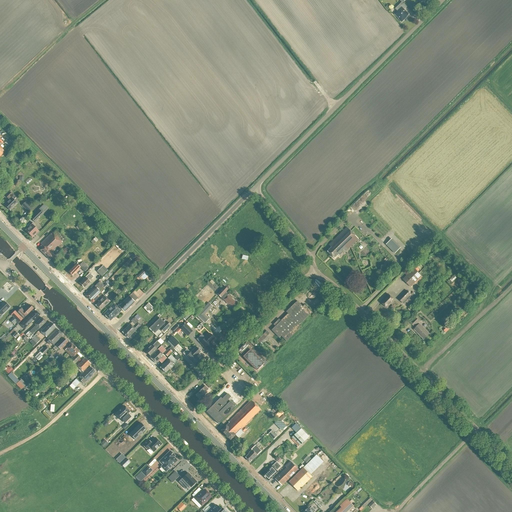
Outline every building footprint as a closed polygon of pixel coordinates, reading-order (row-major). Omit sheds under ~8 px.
[(407,7),(402,2),(395,9),(397,12),(394,15),(399,20),(402,23),(404,20),(409,15),(404,10),(407,7)] [(10,211),(17,204),(13,200),(16,198),(11,193),(6,198),(9,200),(4,205),(10,211)] [(29,213),(33,209),(26,201),(22,206),(29,213)] [(35,223),(48,209),(44,205),(30,218),(35,223)] [(26,231),(32,237),(36,234),(37,235),(40,232),(34,227),(35,225),(33,223),(26,231)] [(359,239),(347,228),(329,246),(332,248),(328,252),(334,259),(338,255),(340,256),(344,252),(345,253),(359,239)] [(56,236),(53,232),(41,244),(44,247),(40,251),(50,260),(55,255),(52,252),(63,242),(61,240),(56,236)] [(395,254),(401,248),(392,239),(386,245),(395,254)] [(409,263),(413,259),(408,254),(404,258),(409,263)] [(76,264),(73,268),(68,272),(69,273),(70,274),(71,274),(72,276),(75,273),(75,274),(78,271),(78,270),(80,268),(84,272),(89,267),(83,262),(79,266),(76,264)] [(102,277),(106,272),(101,268),(97,272),(102,277)] [(146,268),(137,277),(139,279),(148,270),(146,268)] [(411,287),(422,276),(414,269),(403,279),(411,287)] [(84,288),(90,282),(89,281),(93,277),(90,273),(86,277),(85,277),(83,279),(80,283),(84,288)] [(93,297),(90,300),(93,303),(102,294),(103,295),(104,294),(106,292),(104,290),(109,286),(106,283),(100,289),(99,291),(94,296),(93,295),(92,297),(93,297)] [(99,291),(100,289),(98,286),(96,287),(87,296),(90,300),(93,297),(92,297),(93,295),(94,296),(99,291)] [(225,286),(217,294),(221,298),(222,296),(223,295),(228,290),(225,286)] [(399,299),(402,303),(411,294),(407,291),(399,299)] [(132,293),(119,307),(118,308),(113,303),(107,309),(108,310),(104,314),(110,321),(114,317),(114,318),(122,310),(124,312),(135,302),(135,301),(138,298),(132,293)] [(394,301),(388,294),(384,298),(385,299),(381,302),(387,308),(394,301)] [(223,295),(222,296),(225,299),(223,300),(229,305),(229,304),(232,307),(236,303),(228,295),(226,297),(223,295)] [(100,310),(110,302),(104,296),(98,301),(99,302),(95,305),(100,310)] [(301,324),(312,312),(305,305),(303,306),(298,301),(288,310),(290,312),(279,322),(278,321),(274,325),(275,326),(272,330),(279,337),(281,336),(287,342),(301,327),(299,325),(301,323),(301,324)] [(0,313),(2,315),(10,307),(4,302),(1,305),(0,305),(0,313)] [(149,314),(154,309),(148,303),(144,308),(149,314)] [(27,315),(33,309),(31,307),(31,306),(30,305),(29,305),(26,308),(25,308),(24,309),(24,310),(23,311),(23,312),(21,310),(21,309),(18,312),(18,313),(16,310),(11,315),(14,318),(16,321),(19,323),(27,315)] [(30,316),(30,317),(29,317),(21,325),(25,329),(33,320),(34,321),(39,315),(38,313),(38,312),(37,312),(36,312),(35,311),(32,314),(31,314),(30,315),(30,316)] [(182,318),(185,321),(191,315),(188,312),(182,318)] [(200,312),(197,315),(199,317),(205,323),(209,319),(203,314),(201,312),(200,312)] [(128,338),(141,326),(138,322),(141,318),(137,314),(131,321),(132,322),(122,332),(128,338)] [(35,325),(36,325),(30,331),(33,334),(38,329),(38,330),(46,322),(42,318),(35,325)] [(163,334),(171,326),(166,321),(164,323),(160,318),(149,329),(154,334),(159,329),(163,334)] [(419,322),(415,318),(410,323),(414,327),(415,327),(416,328),(414,330),(424,340),(429,334),(420,324),(419,324),(418,323),(419,322)] [(50,323),(41,332),(46,337),(55,328),(50,323)] [(193,332),(185,324),(180,329),(188,337),(193,332)] [(445,333),(452,327),(449,324),(443,330),(445,333)] [(57,330),(48,339),(54,346),(60,340),(59,339),(63,335),(57,330)] [(209,334),(200,343),(208,351),(213,346),(210,343),(214,339),(209,334)] [(32,339),(37,344),(40,340),(35,335),(32,339)] [(174,348),(179,343),(173,336),(168,341),(174,348)] [(53,348),(55,350),(56,349),(57,350),(59,348),(61,350),(65,346),(65,345),(67,342),(63,338),(53,348)] [(152,345),(145,351),(146,352),(147,354),(148,354),(150,356),(156,350),(156,349),(160,344),(157,341),(152,346),(152,345)] [(254,349),(247,342),(238,351),(243,357),(256,371),(263,364),(265,365),(267,363),(254,349)] [(72,344),(65,350),(72,358),(72,359),(69,361),(70,362),(67,365),(71,368),(73,366),(77,363),(82,356),(78,352),(79,351),(72,344)] [(39,361),(49,350),(45,346),(35,357),(39,361)] [(196,357),(201,352),(196,347),(186,357),(194,365),(199,359),(196,357)] [(163,356),(162,354),(158,350),(150,358),(153,361),(153,362),(154,363),(155,363),(156,363),(159,360),(163,356)] [(46,364),(54,356),(51,354),(44,362),(46,364)] [(168,359),(173,364),(176,361),(171,356),(168,359)] [(85,358),(77,366),(83,372),(90,364),(85,358)] [(168,359),(160,368),(165,373),(170,368),(171,369),(174,365),(173,364),(168,359)] [(77,371),(74,367),(71,370),(69,373),(67,375),(70,378),(68,380),(71,382),(75,377),(74,375),(75,375),(74,374),(77,371)] [(87,382),(93,376),(92,375),(95,372),(90,367),(87,370),(86,369),(80,376),(83,379),(81,381),(84,384),(87,382)] [(26,385),(21,379),(16,384),(21,390),(26,385)] [(209,380),(205,384),(210,388),(214,385),(209,380)] [(199,400),(207,392),(206,392),(208,390),(205,386),(195,395),(199,400)] [(218,424),(237,406),(231,400),(229,399),(231,397),(227,394),(222,399),(221,398),(206,412),(218,424)] [(237,405),(244,398),(242,396),(235,403),(237,405)] [(226,426),(226,425),(221,431),(230,440),(235,435),(240,430),(243,433),(246,430),(248,428),(246,426),(261,411),(250,400),(228,422),(229,423),(226,426)] [(124,406),(115,414),(121,420),(121,419),(124,423),(130,417),(127,414),(129,412),(124,406)] [(140,423),(129,434),(130,434),(136,440),(135,440),(140,436),(142,434),(146,429),(140,424),(141,423),(140,423)] [(302,429),(292,438),(300,446),(310,437),(302,429)] [(278,436),(273,431),(269,434),(274,440),(278,436)] [(143,445),(147,450),(150,448),(153,452),(161,444),(155,438),(150,443),(148,440),(143,445)] [(256,455),(259,452),(255,448),(256,447),(254,445),(251,450),(248,453),(249,454),(245,458),(249,462),(252,459),(253,459),(257,455),(256,455)] [(161,467),(166,472),(177,461),(173,457),(175,456),(170,451),(159,462),(163,465),(161,467)] [(126,468),(132,461),(127,457),(121,463),(126,468)] [(299,470),(291,461),(285,467),(287,468),(283,472),(275,479),(282,486),(299,470)] [(281,466),(277,462),(273,466),(272,466),(268,470),(269,471),(263,476),(266,479),(269,481),(278,472),(277,471),(281,466)] [(141,472),(146,477),(152,471),(147,466),(141,472)] [(304,468),(289,482),(298,491),(312,477),(304,468)] [(196,482),(188,473),(182,479),(184,481),(181,485),(186,489),(189,486),(191,488),(196,482)] [(168,478),(163,482),(173,493),(178,489),(168,478)] [(193,493),(196,496),(196,500),(202,506),(211,497),(204,490),(203,491),(202,490),(201,490),(199,488),(193,493)] [(364,508),(372,500),(371,498),(362,507),(364,508)] [(347,511),(354,506),(347,499),(339,506),(341,508),(336,511),(347,511)] [(314,502),(320,509),(322,506),(316,500),(314,502)] [(181,511),(186,507),(181,503),(177,508),(181,511)]
